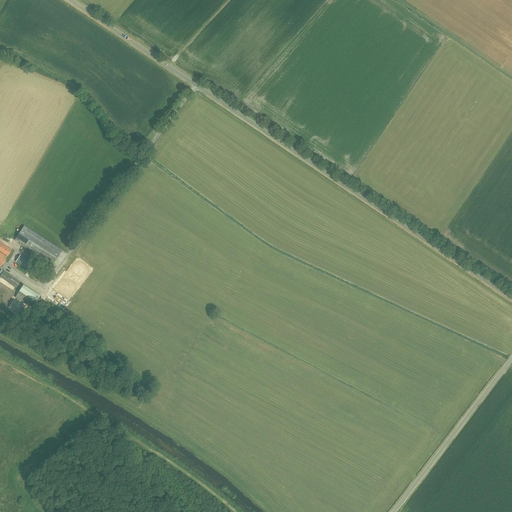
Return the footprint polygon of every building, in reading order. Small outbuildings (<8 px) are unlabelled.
[(53,265),(62,250),(47,241),(24,226),(15,240),(53,265)] [(12,250),(0,241),(0,267),(12,250)] [(29,270),(33,263),(21,255),(16,262),(29,270)] [(80,268),(70,282),(73,285),(84,271),(80,268)] [(16,288),(20,282),(4,270),(0,276),(14,287),(16,288)] [(63,271),(59,279),(63,282),(67,273),(63,271)] [(32,309),(40,296),(23,285),(15,297),(32,309)]
